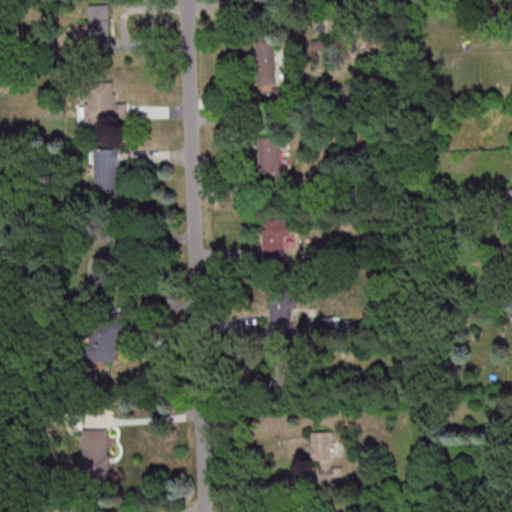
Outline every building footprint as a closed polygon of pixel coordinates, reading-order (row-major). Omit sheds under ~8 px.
[(87,7),(110,6),(112,52),(89,53),(87,7)] [(252,33),(271,32),(273,82),(255,83),(252,33)] [(87,80),(111,80),(111,91),(114,91),(114,101),(125,100),(126,118),(83,119),(82,101),(88,101),(87,80)] [(255,131),(277,130),(280,193),(262,193),(260,168),(257,169),(255,131)] [(92,145),(114,144),(117,190),(94,192),(92,145)] [(259,217),(286,216),(287,233),(282,233),(282,240),(279,240),(280,254),(261,255),(259,217)] [(95,256),(95,288),(118,288),(118,256),(95,256)] [(263,277),(286,275),(289,322),(266,323),(263,277)] [(90,315),(113,314),(116,360),(93,361),(90,315)] [(273,349),(296,348),(298,384),(275,385),(273,349)] [(81,428),(105,427),(105,454),(107,454),(108,485),(86,486),(86,458),(82,458),(81,428)] [(332,431),(313,431),(313,446),(314,482),(343,482),(342,466),(332,466),(332,431)]
